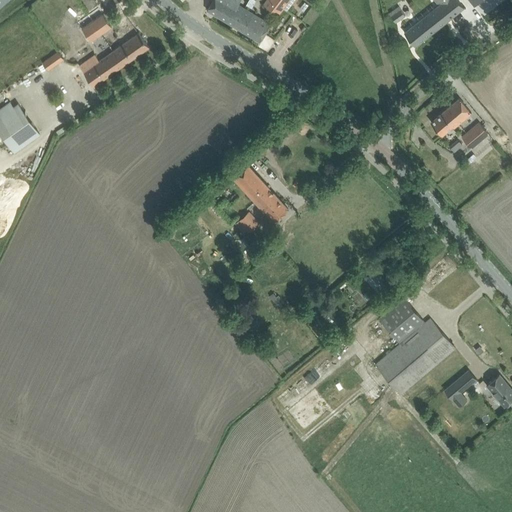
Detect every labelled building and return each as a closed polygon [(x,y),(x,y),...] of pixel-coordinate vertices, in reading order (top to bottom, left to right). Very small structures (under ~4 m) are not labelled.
[(212,0),(207,10),(234,26),(244,8),(231,0),(212,0)] [(266,0),(264,5),(277,16),(289,0),(266,0)] [(415,23),(404,32),(409,38),(415,46),(464,7),(458,0),(435,0),(439,5),(427,14),(415,23)] [(390,13),(396,22),(406,15),(400,6),(390,13)] [(244,8),(234,26),(260,41),(270,23),(244,8)] [(97,27),(107,20),(107,21),(108,21),(102,14),(92,21),(97,27)] [(11,39),(27,61),(17,67),(21,72),(51,50),(29,20),(15,31),(17,34),(11,39)] [(101,33),(97,27),(92,21),(82,28),(91,41),(101,34),(103,33),(102,32),(101,33)] [(139,32),(113,50),(124,65),(149,47),(139,32)] [(41,61),(47,70),(62,59),(56,50),(41,61)] [(124,65),(113,50),(99,60),(95,54),(79,65),(94,86),(124,65)] [(511,78),(499,62),(468,87),(492,116),(511,99),(511,78)] [(459,98),(431,122),(442,134),(452,126),(454,127),(471,112),(459,98)] [(0,113),(1,115),(0,116),(0,131),(14,151),(40,133),(18,103),(13,107),(10,102),(0,108),(0,113)] [(511,106),(495,118),(508,138),(511,135),(511,106)] [(462,137),(471,148),(489,133),(479,122),(462,137)] [(234,177),(265,211),(266,210),(276,220),(288,209),(248,165),(234,177)] [(234,223),(243,233),(246,230),(248,232),(259,222),(249,210),(234,223)] [(161,229),(160,230),(166,237),(167,237),(170,235),(164,227),(161,229)] [(278,244),(282,249),(287,244),(283,240),(278,244)] [(372,270),(365,277),(379,292),(386,285),(372,270)] [(267,295),(277,305),(282,301),(271,291),(267,295)] [(401,343),(376,364),(401,394),(455,347),(430,318),(425,322),(404,297),(379,317),(401,343)] [(329,309),(323,314),(328,320),(334,315),(329,309)] [(452,399),(476,378),(468,369),(444,390),(452,399)] [(486,384),(505,406),(511,399),(511,388),(499,373),(486,384)]
